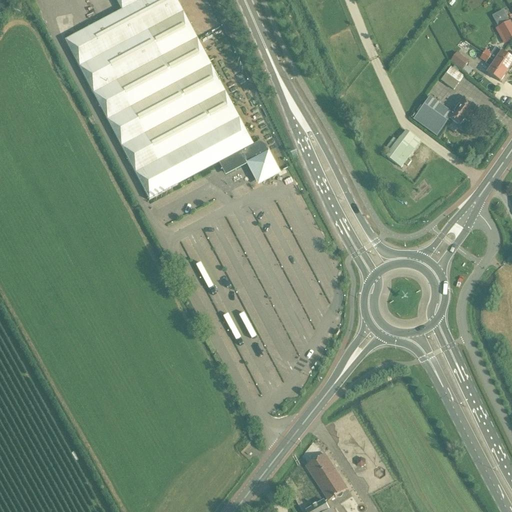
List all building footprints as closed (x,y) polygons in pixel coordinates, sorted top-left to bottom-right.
[(501,36),(504,35),(507,40),(511,37),(511,30),(509,25),(498,31),(501,36)] [(486,51),(483,55),(503,68),(508,72),(511,67),(511,66),(511,59),(496,48),(492,55),(486,51)] [(457,53),(451,62),(463,71),(469,62),(457,53)] [(490,69),(486,74),(500,84),(508,72),(503,68),(483,55),(480,59),(486,63),(485,65),(490,69)] [(454,91),(464,77),(451,68),(441,82),(454,91)] [(471,113),(476,107),(476,106),(464,97),(454,112),(455,112),(454,113),(456,114),(451,120),(459,126),(464,119),(468,122),(473,115),(471,113)] [(414,120),(414,121),(437,137),(453,115),(430,98),(417,116),(415,114),(411,118),(414,120)] [(406,130),(386,156),(401,167),(404,163),(407,165),(411,161),(408,158),(420,141),(406,130)] [(328,501),(347,489),(324,454),(306,466),(328,501)] [(333,511),(332,509),(329,511),(324,501),(306,510),(307,511),(333,511)]
